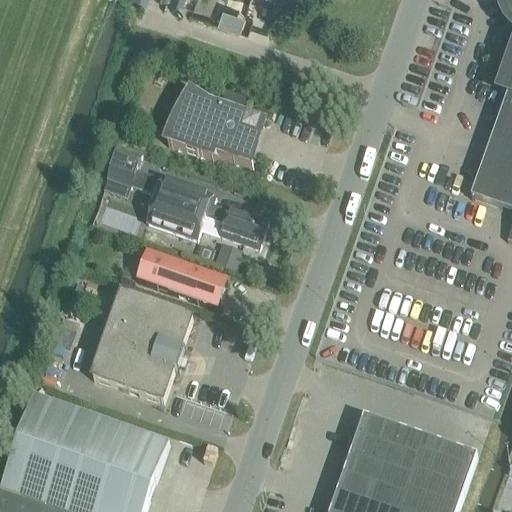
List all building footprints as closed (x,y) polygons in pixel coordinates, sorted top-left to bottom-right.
[(472,202),(511,216),(511,0),(505,0),(504,7),(505,17),(509,26),(511,28),(511,70),(503,94),(510,97),(472,202)] [(220,167),(220,166),(216,165),(218,160),(254,173),(254,171),(249,169),(259,139),(240,132),(245,118),(264,125),(264,124),(211,105),(191,92),(190,93),(195,96),(188,109),(181,122),(175,135),(169,150),(220,167)] [(144,159),(121,150),(110,182),(133,190),(144,159)] [(146,179),(142,192),(152,196),(154,189),(161,192),(149,226),(199,244),(206,222),(225,229),(221,240),(261,254),(270,228),(230,214),(229,218),(210,212),(213,202),(164,184),(164,185),(146,179)] [(216,269),(236,276),(243,257),(223,250),(216,269)] [(139,286),(219,314),(229,286),(149,258),(139,286)] [(183,355),(194,324),(123,299),(94,384),(165,408),(176,377),(180,378),(182,372),(186,373),(189,365),(185,363),(187,357),(183,355)] [(0,511),(148,511),(171,448),(35,400),(1,498),(0,500),(0,511)] [(334,511),(461,511),(479,462),(366,422),(334,511)]
